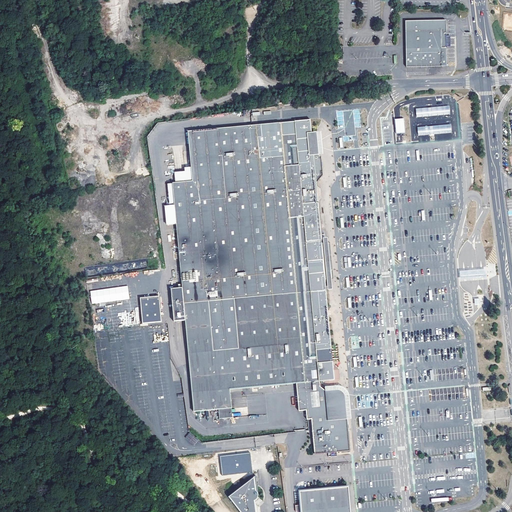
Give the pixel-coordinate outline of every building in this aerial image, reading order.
[(446,38),(446,20),(405,21),(407,67),(443,66),(447,66),(446,45),(446,38)] [(450,106),(416,109),(417,118),(451,115),(450,106)] [(404,118),(395,119),(396,134),(405,133),(404,118)] [(243,389),(296,384),(299,412),(307,411),(307,420),(311,420),(315,455),(350,451),(348,431),(345,432),(344,428),(348,428),(346,410),(343,407),(340,405),(336,405),(335,390),(325,391),(319,387),(319,382),(323,381),(329,386),(334,386),(339,379),(338,370),(333,365),(333,361),(328,361),(327,351),(332,351),(328,313),(324,267),(316,183),(317,183),(318,182),(320,183),(323,178),(322,177),(323,176),(323,174),(329,173),(327,159),(321,160),(321,157),(320,155),(321,154),(320,154),(317,151),(308,151),(308,144),(307,139),(312,139),(310,120),(188,132),(191,169),(192,183),(176,185),(173,186),(183,289),(172,290),(175,322),(186,321),(194,412),(219,410),(220,419),(233,418),(231,390),(230,375),(241,375),(243,389)] [(418,127),(418,136),(452,133),(451,124),(418,127)] [(318,150),(319,151),(319,147),(318,142),(318,138),(312,139),(307,139),(308,144),(308,151),(317,151),(318,150)] [(175,176),(176,185),(192,183),(191,169),(185,170),(185,176),(175,176)] [(486,269),(460,272),(460,281),(487,279),(486,269)] [(91,304),(129,300),(128,286),(90,290),(91,304)] [(159,296),(140,297),(143,324),(161,322),(159,296)] [(328,361),(333,361),(338,360),(337,350),(332,351),(327,351),(328,361)] [(231,390),(243,389),(241,375),(230,375),(231,390)] [(343,407),(346,410),(345,396),(344,395),(344,394),(343,393),(342,392),(341,392),(340,391),(339,390),(337,390),(335,390),(336,405),(340,405),(343,407)] [(193,445),(198,440),(190,432),(185,438),(193,445)] [(250,453),(220,456),(223,475),(253,472),(250,453)] [(255,500),(256,501),(259,498),(258,497),(258,494),(257,485),(255,475),(228,496),(240,511),(255,511),(255,502),(254,501),(255,500)] [(350,511),(349,487),(300,492),(301,506),(302,511),(301,511),(350,511)]
